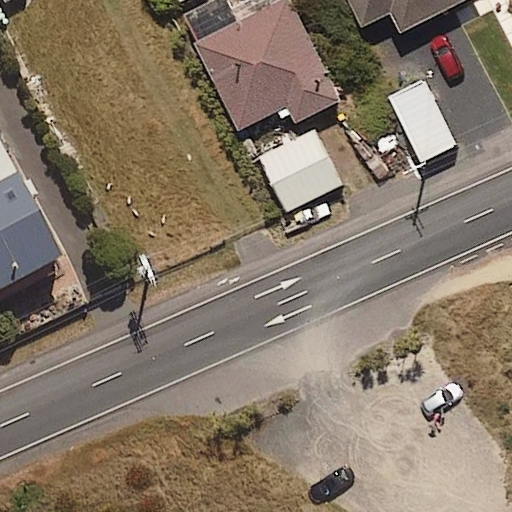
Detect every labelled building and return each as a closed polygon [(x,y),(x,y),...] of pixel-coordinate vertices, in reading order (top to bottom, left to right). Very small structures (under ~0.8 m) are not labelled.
[(233,0),(220,0),(189,15),(246,130),(295,106),(302,122),(348,99),(298,0),(284,0),(243,20),(233,0)] [(356,0),(370,27),(398,12),(408,33),(473,0),(356,0)] [(431,78),(395,96),(427,162),(464,145),(431,78)] [(320,128),(265,156),(294,211),(349,183),(320,128)] [(0,297),(67,262),(0,138),(0,297)]
